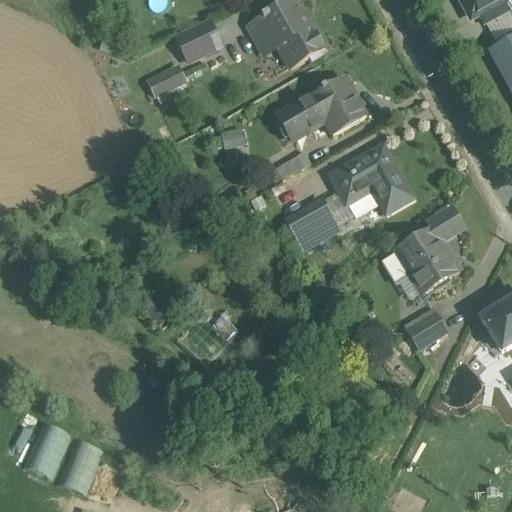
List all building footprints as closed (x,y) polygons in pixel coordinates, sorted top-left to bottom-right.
[(494,41),(511,32),(511,0),(460,0),(471,23),(483,18),(494,41)] [(296,4),(268,20),(268,19),(261,22),(262,23),(249,31),(260,51),(276,43),(292,71),(327,51),(313,26),(309,28),(296,4)] [(209,26),(177,42),(189,67),(222,51),(209,26)] [(154,100),(187,85),(179,67),(146,83),(154,100)] [(344,82),(327,92),(326,91),(321,94),(322,95),(278,121),(293,146),(325,127),(333,140),(366,121),(344,82)] [(220,135),(226,153),(247,146),(240,128),(220,135)] [(383,150),(331,180),(339,195),(347,208),(373,194),(380,206),(386,218),(413,202),(383,150)] [(304,156),(276,172),(283,185),(311,168),(304,156)] [(339,195),(322,205),(337,231),(380,206),(373,194),(347,208),(339,195)] [(322,205),(298,219),(314,246),(338,233),(337,231),(322,205)] [(430,234),(396,255),(397,257),(383,266),(397,289),(402,286),(401,284),(410,279),(423,300),(460,277),(450,261),(448,262),(440,247),(464,233),(452,213),(427,229),(430,234)] [(154,298),(138,313),(157,332),(172,318),(154,298)] [(504,299),(484,311),(489,319),(482,324),(502,356),(511,350),(511,305),(509,307),(504,299)] [(436,317),(407,335),(418,354),(448,336),(436,317)] [(502,398),(480,386),(466,413),(488,425),(502,398)] [(76,443),(59,486),(85,496),(102,453),(76,443)]
